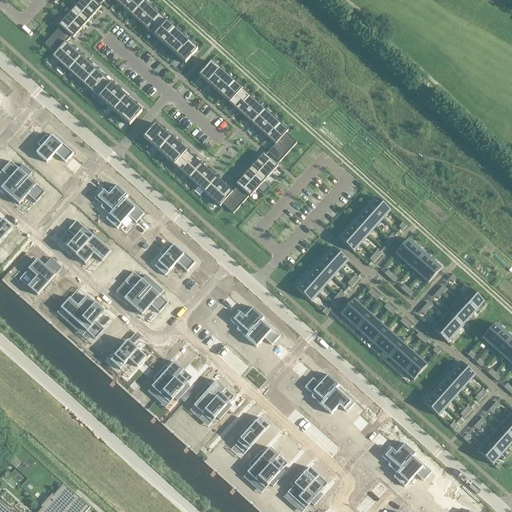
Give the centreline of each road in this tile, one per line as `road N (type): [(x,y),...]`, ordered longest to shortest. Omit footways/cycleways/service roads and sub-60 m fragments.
road 1 (track): [(511,309),(167,0)]
road 2 (tertiary): [(503,508),(229,264)]
road 3 (residential): [(175,323),(345,478),(347,511)]
road 4 (track): [(0,338),(193,511)]
road 5 (residential): [(0,201),(151,335),(161,337),(175,323)]
road 6 (tertiary): [(229,264),(111,159)]
